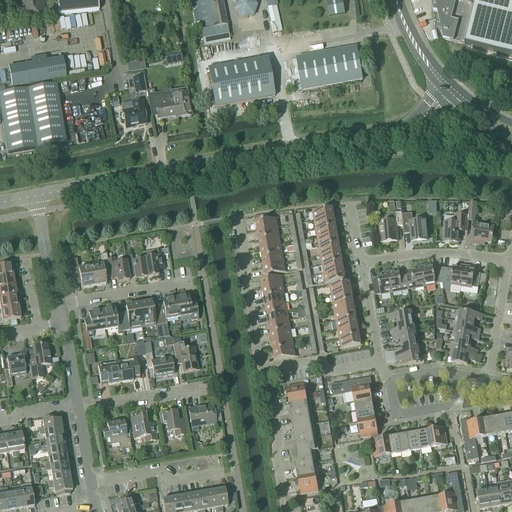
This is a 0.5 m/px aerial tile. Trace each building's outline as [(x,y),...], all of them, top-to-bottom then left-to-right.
[(42,0),(17,0),(19,19),(44,17),(42,0)] [(97,0),(56,0),(58,16),(98,11),(97,0)] [(194,0),(201,31),(227,26),(221,0),(194,0)] [(253,17),(257,6),(252,0),(236,0),(233,10),(241,19),(253,17)] [(345,15),(342,0),(331,0),(326,1),(329,18),(345,15)] [(511,0),(433,0),(436,8),(433,7),(432,12),(437,13),(440,27),(437,26),(436,31),(441,32),(442,37),(443,40),(453,43),(464,46),(478,49),(497,54),(498,54),(511,57),(511,0)] [(204,46),(230,41),(227,26),(201,31),(204,46)] [(302,92),(362,81),(356,48),(296,59),(302,92)] [(62,59),(46,62),(45,57),(31,59),(32,65),(26,66),(30,86),(65,80),(62,59)] [(265,59),(205,71),(215,108),(274,98),(265,59)] [(18,88),(14,68),(8,69),(11,89),(18,88)] [(135,94),(146,92),(143,78),(132,80),(135,94)] [(66,146),(56,86),(17,92),(0,95),(0,106),(4,128),(8,156),(29,152),(66,146)] [(163,93),(147,96),(151,118),(157,117),(157,120),(175,116),(175,119),(191,116),(188,97),(186,88),(170,91),(170,90),(162,91),(163,93)] [(135,103),(121,106),(122,112),(125,128),(127,128),(127,130),(133,128),(133,127),(146,124),(143,108),(142,102),(135,103)] [(313,222),(333,219),(332,210),(312,213),(313,222)] [(402,227),(401,216),(401,214),(386,215),(387,222),(379,223),(381,244),(397,243),(395,228),(402,227)] [(468,222),(468,214),(462,214),(462,217),(454,216),(454,224),(443,223),(443,243),(459,244),(459,229),(467,229),(468,222)] [(424,222),(412,223),(411,215),(401,216),(402,227),(403,231),(410,231),(411,243),(426,242),(424,222)] [(315,231),(335,228),(333,219),(313,222),(315,231)] [(256,233),(277,229),(275,220),(255,223),(256,233)] [(491,244),(493,229),(476,226),(473,245),(482,247),(482,243),(491,244)] [(317,240),(336,237),(335,228),(315,231),(317,240)] [(258,242),(278,238),(277,229),(256,233),(258,242)] [(318,249),(338,246),(336,237),(317,240),(318,249)] [(260,250),(280,247),(278,238),(258,242),(260,250)] [(320,258),(340,254),(338,246),(318,249),(320,258)] [(261,259),(281,256),(280,247),(260,250),(261,259)] [(163,266),(161,257),(168,256),(167,250),(143,255),(144,261),(147,278),(158,276),(157,267),(163,266)] [(110,274),(107,260),(106,254),(100,255),(102,266),(90,268),(94,287),(106,285),(104,275),(110,274)] [(321,267),(341,263),(340,254),(320,258),(321,267)] [(147,278),(144,261),(132,263),(131,256),(125,257),(126,263),(126,264),(132,263),(135,280),(147,278)] [(263,268),(283,265),(281,256),(261,259),(263,268)] [(94,287),(90,268),(78,270),(76,259),(70,260),(74,280),(80,279),(81,289),(94,287)] [(126,264),(126,263),(114,265),(113,259),(107,260),(110,274),(110,275),(116,274),(117,283),(129,281),(126,264)] [(323,276),(343,272),(341,263),(321,267),(323,276)] [(264,277),(284,274),(283,265),(263,268),(264,277)] [(0,278),(12,277),(11,266),(0,267),(0,278)] [(460,287),(463,268),(457,267),(457,269),(452,268),(452,271),(442,269),(442,284),(451,286),(450,292),(460,293),(461,287),(460,287)] [(442,284),(442,269),(433,271),(432,268),(428,269),(427,268),(421,269),(424,287),(442,284)] [(460,287),(461,287),(477,290),(480,275),(474,274),(474,272),(470,271),(470,269),(463,268),(460,287)] [(408,291),(424,287),(421,269),(414,270),(415,272),(410,272),(411,275),(405,276),(408,291)] [(324,285),(344,281),(343,272),(323,276),(324,285)] [(408,291),(405,276),(399,277),(399,274),(394,275),(394,274),(387,275),(391,294),(408,291)] [(377,281),(371,282),(374,297),(381,295),(382,297),(390,295),(390,294),(391,294),(387,275),(381,276),(381,278),(377,278),(377,281)] [(0,289),(14,287),(12,277),(0,278),(0,289)] [(262,291),(282,287),(280,278),(260,281),(262,291)] [(330,297),(351,293),(349,284),(329,287),(330,297)] [(0,300),(16,298),(14,287),(0,289),(0,300)] [(263,299),(283,296),(282,287),(262,291),(263,299)] [(332,305),(352,302),(351,293),(330,297),(332,305)] [(265,308),(285,305),(283,296),(263,299),(265,308)] [(195,305),(189,306),(188,297),(175,299),(178,319),(191,317),(192,322),(197,321),(195,305)] [(0,311),(0,312),(18,309),(16,298),(0,300),(0,311)] [(166,321),(178,319),(175,299),(162,301),(164,310),(158,311),(160,326),(166,325),(166,321)] [(334,314),(354,311),(352,302),(332,305),(334,314)] [(158,311),(152,312),(151,303),(138,305),(142,328),(154,326),(155,327),(160,326),(158,311)] [(129,330),(142,328),(138,305),(125,307),(127,316),(121,317),(124,332),(129,331),(129,330)] [(266,317),(287,314),(285,305),(265,308),(266,317)] [(2,323),(20,320),(18,309),(0,312),(2,323)] [(121,317),(115,318),(114,309),(101,311),(104,331),(117,329),(118,333),(124,332),(121,317)] [(84,325),(81,326),(83,340),(87,339),(93,338),(92,333),(104,331),(101,311),(88,314),(90,323),(84,324),(84,325)] [(335,323),(355,320),(354,311),(334,314),(335,323)] [(455,318),(454,323),(458,323),(473,326),(474,321),(481,322),(482,316),(456,312),(455,318)] [(412,320),(415,319),(414,313),(388,317),(389,324),(396,322),(397,327),(413,324),(412,320)] [(268,326),(288,323),(287,314),(266,317),(268,326)] [(337,332),(357,329),(355,320),(335,323),(337,332)] [(270,335),(290,331),(288,323),(268,326),(270,335)] [(473,330),(473,326),(458,323),(457,327),(454,327),(453,333),(479,337),(480,331),(473,330)] [(417,327),(414,328),(413,324),(397,327),(398,331),(390,332),(391,338),(418,333),(417,327)] [(339,341),(359,337),(357,329),(337,332),(339,341)] [(271,344),(291,340),(290,331),(270,335),(271,344)] [(416,340),(419,339),(418,333),(391,338),(393,344),(400,343),(401,347),(417,344),(416,340)] [(478,343),(479,337),(453,333),(452,339),(455,339),(454,344),(470,346),(471,342),(478,343)] [(340,350),(360,347),(359,337),(339,341),(340,350)] [(273,353),(293,349),(291,340),(271,344),(273,353)] [(420,348),(417,349),(417,344),(401,347),(402,351),(394,353),(395,359),(422,354),(420,348)] [(469,350),(470,346),(454,344),(454,348),(450,348),(449,353),(476,358),(477,352),(469,350)] [(182,345),(173,346),(175,361),(181,360),(183,374),(197,371),(193,349),(183,351),(182,345)] [(50,366),(50,365),(47,346),(32,348),(35,362),(28,363),(29,367),(31,381),(43,379),(41,367),(50,366)] [(274,362),(295,358),(293,349),(273,353),(274,362)] [(29,367),(28,363),(26,352),(19,353),(20,357),(6,360),(9,379),(26,376),(24,368),(29,367)] [(475,364),(476,358),(449,353),(448,359),(452,360),(451,365),(467,367),(467,362),(475,364)] [(423,365),(423,360),(422,354),(395,359),(396,365),(404,363),(405,368),(423,365)] [(171,360),(152,363),(151,355),(145,356),(147,370),(152,369),(154,379),(173,376),(171,360)] [(132,379),(139,378),(136,360),(117,364),(120,385),(132,382),(132,379)] [(108,387),(120,385),(117,364),(97,367),(100,384),(107,383),(108,387)] [(351,394),(369,391),(372,391),(370,380),(349,383),(351,394)] [(332,398),(351,394),(349,383),(330,387),(332,398)] [(353,404),(371,401),(369,391),(351,394),(353,404)] [(288,405),(306,402),(304,392),(301,392),(297,393),(294,394),(290,394),(287,395),(288,405)] [(355,414),(373,411),(371,401),(353,404),(355,414)] [(290,417),(308,414),(306,402),(288,405),(290,417)] [(212,407),(188,411),(191,432),(192,434),(198,433),(197,427),(215,424),(215,423),(213,411),(212,407)] [(357,424),(375,421),(373,411),(355,414),(357,424)] [(176,413),(159,416),(161,426),(166,425),(167,433),(174,432),(175,438),(186,436),(184,424),(178,425),(176,413)] [(293,430),(310,427),(308,414),(290,417),(293,430)] [(505,435),(511,433),(511,417),(511,416),(502,418),(505,435)] [(59,420),(55,421),(54,418),(42,420),(43,429),(38,430),(39,433),(61,430),(59,420)] [(145,418),(130,421),(133,440),(144,438),(145,444),(156,442),(154,429),(154,425),(147,427),(145,418)] [(495,437),(505,435),(502,418),(491,419),(495,437)] [(485,439),(495,437),(491,419),(481,421),(485,439)] [(359,434),(365,433),(371,432),(377,431),(375,421),(357,424),(359,434)] [(474,441),(471,423),(471,421),(460,423),(463,443),(474,441)] [(474,441),(485,439),(481,421),(471,423),(474,441)] [(108,430),(102,431),(104,440),(109,439),(110,446),(118,445),(119,451),(131,449),(129,440),(127,440),(124,422),(107,425),(108,430)] [(295,442),(312,439),(310,427),(293,430),(295,442)] [(45,441),(62,438),(61,430),(39,433),(39,437),(44,436),(45,441)] [(441,448),(440,442),(438,436),(437,430),(427,432),(431,450),(441,448)] [(421,452),(431,450),(427,432),(417,434),(421,452)] [(410,453),(421,452),(417,434),(407,436),(410,453)] [(12,436),(16,459),(19,458),(19,453),(24,452),(21,435),(12,436)] [(12,459),(16,459),(12,436),(3,438),(6,455),(11,454),(12,459)] [(400,455),(410,453),(407,436),(397,437),(400,455)] [(390,457),(400,455),(397,437),(387,439),(390,457)] [(41,451),(64,447),(62,438),(45,441),(46,446),(41,448),(41,451)] [(297,455),(310,453),(314,452),(312,439),(295,442),(297,455)] [(380,459),(390,457),(387,439),(377,441),(378,447),(379,453),(380,459)] [(467,462),(478,460),(474,441),(463,443),(467,462)] [(48,459),(65,456),(64,447),(41,451),(42,454),(47,454),(48,459)] [(295,469),(312,465),(310,453),(297,455),(292,456),(295,469)] [(44,469),(67,465),(65,456),(48,459),(49,464),(44,466),(44,469)] [(445,468),(455,466),(454,460),(444,461),(445,468)] [(51,477),(68,474),(67,465),(44,469),(45,472),(50,472),(51,477)] [(297,481),(315,478),(312,465),(295,469),(297,481)] [(48,487),(70,483),(68,474),(51,477),(52,482),(47,484),(48,487)] [(449,497),(460,495),(457,475),(445,477),(449,497)] [(299,491),(302,491),(306,490),(309,489),(313,489),(317,488),(315,478),(297,481),(299,491)] [(69,493),(71,492),(70,483),(48,487),(48,490),(53,490),(54,495),(56,495),(56,498),(69,496),(69,493)] [(501,508),(511,506),(507,483),(497,485),(498,490),(497,490),(501,508)] [(25,509),(34,508),(30,485),(21,487),(25,509)] [(16,511),(25,509),(21,487),(12,488),(16,511)] [(6,511),(8,511),(16,511),(12,488),(13,494),(7,495),(6,489),(3,490),(6,511)] [(222,511),(222,508),(227,507),(224,490),(215,492),(218,511),(222,511)] [(490,510),(501,508),(497,490),(487,492),(490,510)] [(214,511),(218,511),(215,492),(206,493),(209,511),(214,510),(214,511)] [(479,511),(490,510),(487,492),(476,494),(479,511)] [(204,511),(209,511),(206,493),(197,495),(200,511),(204,511)] [(200,511),(197,495),(188,496),(190,511),(200,511)] [(463,511),(460,495),(449,497),(451,511),(463,511)] [(117,511),(126,511),(140,508),(139,505),(134,506),(130,496),(119,500),(120,504),(115,506),(117,511)] [(190,511),(188,496),(179,498),(181,511),(190,511)] [(441,511),(451,511),(449,497),(439,498),(441,511)] [(181,511),(179,498),(171,499),(172,511),(181,511)] [(431,511),(441,511),(439,498),(429,500),(431,511)] [(172,511),(171,499),(162,501),(163,511),(172,511)] [(420,511),(431,511),(429,500),(419,502),(420,511)] [(410,511),(420,511),(419,502),(409,504),(410,511)]
